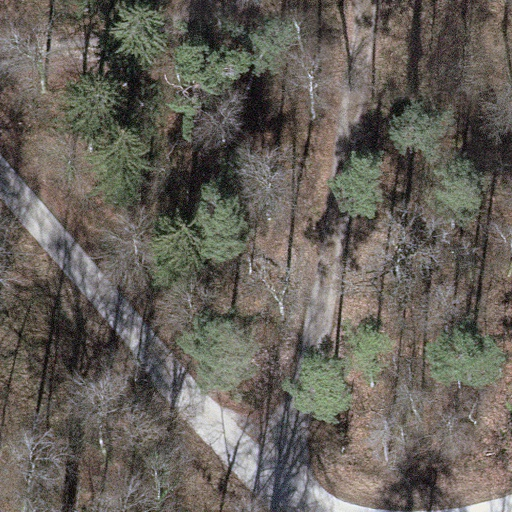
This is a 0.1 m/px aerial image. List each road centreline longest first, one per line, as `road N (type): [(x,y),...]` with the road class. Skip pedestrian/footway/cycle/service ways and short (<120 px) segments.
road 1 (track): [(377,0),(342,290),(337,511)]
road 2 (track): [(335,511),(0,148)]
road 3 (track): [(208,0),(111,34),(0,33)]
